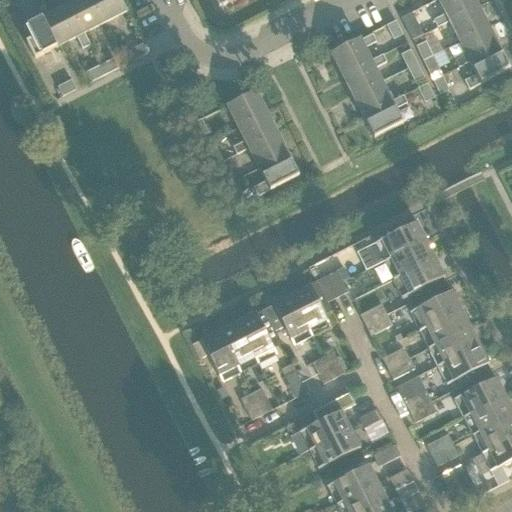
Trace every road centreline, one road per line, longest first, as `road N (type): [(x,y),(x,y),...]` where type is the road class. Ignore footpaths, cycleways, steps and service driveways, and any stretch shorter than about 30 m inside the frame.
road 1 (residential): [(201,70),(344,0)]
road 2 (unclassified): [(371,374),(232,443)]
road 3 (residential): [(371,374),(441,511)]
